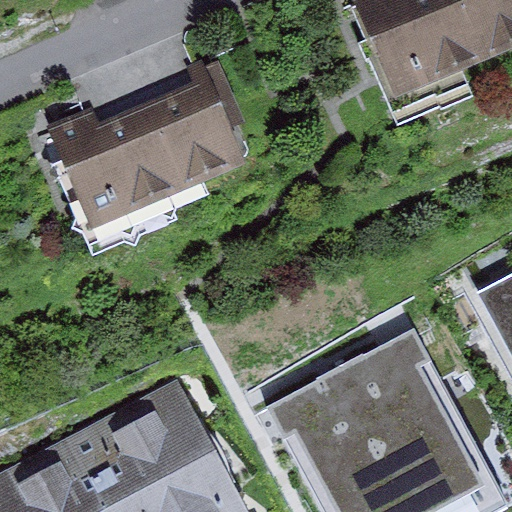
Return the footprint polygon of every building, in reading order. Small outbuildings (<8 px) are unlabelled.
[(398,0),(372,0),(357,6),(397,102),(511,53),(511,0),(408,0),(400,3),(398,0)] [(90,123),(49,141),(92,235),(240,168),(201,83),(94,132),(90,123)] [(511,284),(484,299),(511,353),(511,284)] [(418,356),(342,392),(400,511),(404,511),(477,478),(418,356)] [(232,511),(174,402),(0,494),(0,504),(4,511),(232,511)]
